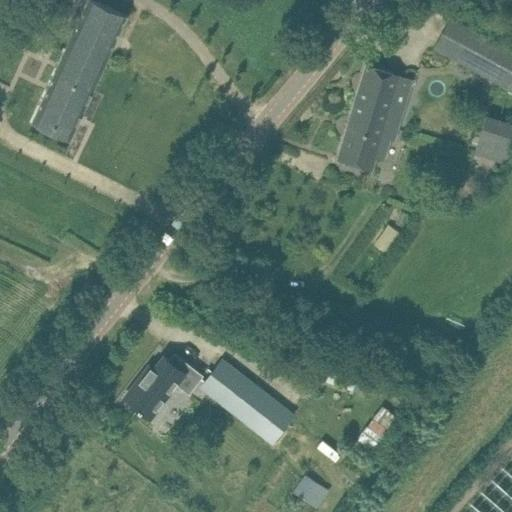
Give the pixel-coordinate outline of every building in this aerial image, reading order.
[(38,27),(43,13),(35,10),(36,7),(19,0),(16,0),(7,23),(26,31),(29,24),(38,27)] [(95,0),(87,0),(70,39),(108,57),(127,14),(95,0)] [(511,51),(450,17),(434,47),(511,90),(511,51)] [(108,57),(70,39),(32,122),(70,139),(108,57)] [(366,63),(351,114),(398,127),(413,78),(401,74),(401,73),(366,63)] [(398,127),(351,114),(337,158),(372,169),(376,155),(383,158),(389,138),(394,140),(398,127)] [(473,153),(504,164),(511,139),(511,122),(486,114),(473,153)] [(385,251),(399,230),(389,224),(375,245),(385,251)] [(131,399),(150,414),(175,382),(190,393),(204,375),(190,364),(184,371),(169,359),(159,372),(154,369),(131,399)] [(222,359),(201,386),(259,432),(280,404),(222,359)] [(330,382),(358,387),(362,369),(333,363),(330,382)] [(362,443),(385,454),(404,414),(381,404),(362,443)]
